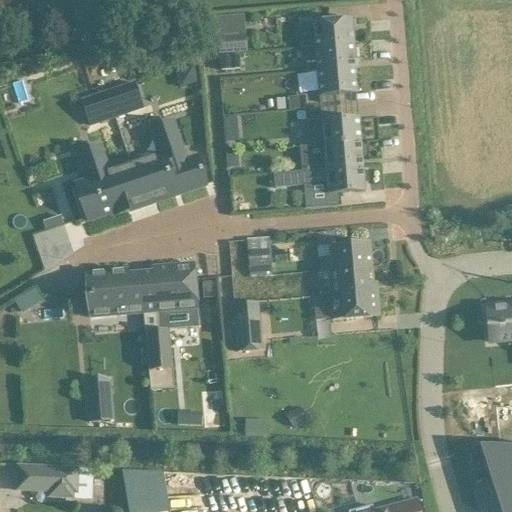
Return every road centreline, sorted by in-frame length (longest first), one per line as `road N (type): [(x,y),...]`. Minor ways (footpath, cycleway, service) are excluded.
road 1 (unclassified): [(90,237),(410,215)]
road 2 (unclassified): [(451,511),(429,408),(432,278)]
road 3 (unclassified): [(410,215),(395,0)]
